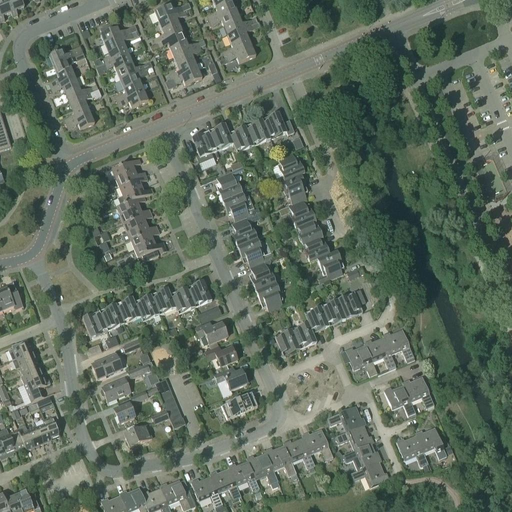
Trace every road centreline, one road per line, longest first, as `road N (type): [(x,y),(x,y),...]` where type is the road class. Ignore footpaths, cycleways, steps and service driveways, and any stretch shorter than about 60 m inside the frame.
road 1 (residential): [(332,354),(335,343),(380,324),(390,297),(379,272),(336,231),(323,197),(331,170),(291,72)]
road 2 (residential): [(268,380),(163,124)]
road 3 (residential): [(86,446),(108,472),(157,465),(275,424),(279,408)]
road 4 (residential): [(68,166),(19,53),(26,34),(101,2)]
road 5 (residential): [(33,252),(60,321),(86,446)]
road 6 (residential): [(291,72),(163,124)]
